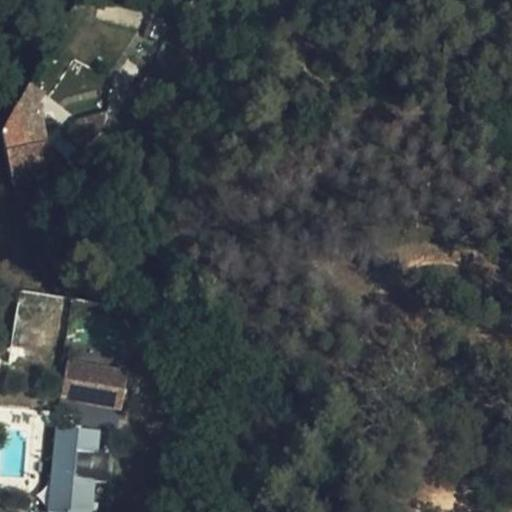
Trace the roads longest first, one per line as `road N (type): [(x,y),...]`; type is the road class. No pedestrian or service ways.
road 1 (residential): [(221,0),(159,56),(144,97),(0,228)]
road 2 (track): [(511,293),(393,267),(400,318),(511,369)]
